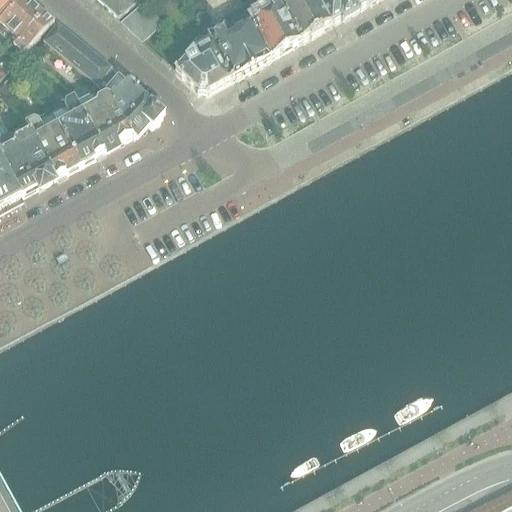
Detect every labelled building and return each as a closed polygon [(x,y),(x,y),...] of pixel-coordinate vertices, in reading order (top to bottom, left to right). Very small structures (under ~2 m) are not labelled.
[(24,0),(22,0),(0,23),(0,37),(13,49),(18,44),(44,18),(24,0)] [(0,0),(0,23),(22,0),(0,0)] [(95,0),(118,22),(142,0),(95,0)] [(275,0),(277,3),(276,4),(300,47),(331,29),(315,0),(275,0)] [(315,0),(331,29),(368,8),(363,0),(315,0)] [(383,0),(363,0),(368,8),(383,0)] [(243,9),(242,9),(272,63),(287,54),(300,47),(276,4),(268,9),(265,4),(245,14),(243,9)] [(142,44),(163,26),(143,5),(122,25),(142,44)] [(222,30),(208,38),(233,84),(241,79),(242,80),(250,76),(250,75),(265,67),(272,63),(242,9),(218,23),(222,30)] [(54,26),(44,18),(18,44),(13,49),(22,58),(54,26)] [(43,45),(97,89),(105,100),(106,101),(120,81),(113,74),(114,73),(57,27),(43,45)] [(191,52),(186,57),(181,61),(185,65),(175,75),(197,96),(196,97),(208,99),(208,98),(233,84),(208,38),(188,48),(191,52)] [(120,81),(106,101),(112,104),(130,137),(142,124),(151,132),(159,127),(163,117),(121,80),(120,81)] [(91,99),(77,106),(104,157),(133,141),(129,138),(130,137),(112,104),(106,101),(105,100),(99,104),(97,100),(91,99)] [(64,111),(52,118),(81,170),(104,157),(77,106),(74,101),(66,105),(64,111)] [(32,124),(25,128),(57,183),(81,170),(52,118),(38,125),(32,124)] [(0,171),(18,204),(57,183),(25,128),(30,136),(17,144),(14,139),(7,138),(0,141),(0,171)] [(0,213),(18,204),(0,171),(0,213)] [(511,493),(491,504),(494,511),(504,511),(511,508),(511,493)]
